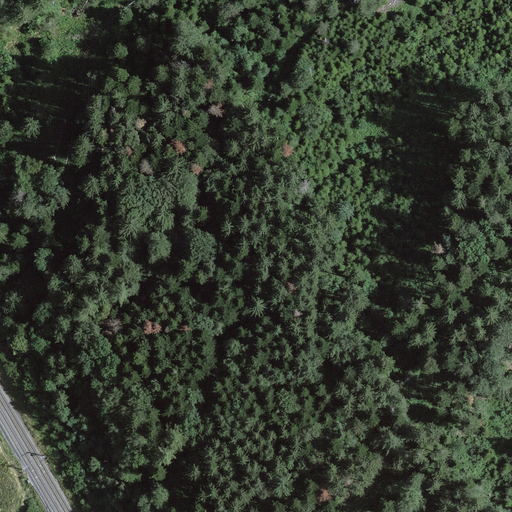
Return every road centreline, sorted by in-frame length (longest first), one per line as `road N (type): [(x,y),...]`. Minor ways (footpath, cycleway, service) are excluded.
road 1 (track): [(0,39),(192,511)]
road 2 (track): [(511,208),(479,263),(433,405),(351,511)]
